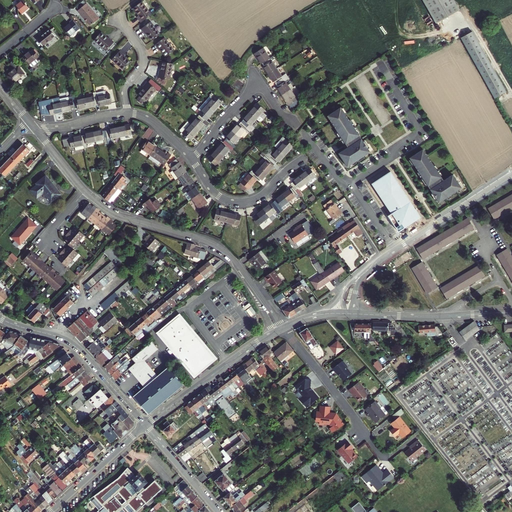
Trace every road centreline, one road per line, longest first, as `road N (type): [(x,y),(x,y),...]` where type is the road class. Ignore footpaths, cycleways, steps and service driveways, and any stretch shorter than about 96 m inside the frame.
road 1 (residential): [(128,218),(220,247),(283,328)]
road 2 (residential): [(511,173),(368,268)]
road 3 (tertiary): [(145,425),(283,328)]
road 4 (residential): [(191,158),(257,83),(290,126)]
road 5 (residential): [(191,158),(213,192),(237,202),(259,197),(305,156)]
road 6 (residential): [(57,336),(51,306),(128,218)]
road 7 (residential): [(369,437),(283,328)]
road 8 (tertiary): [(145,425),(49,511)]
road 9 (tertiary): [(57,336),(145,425)]
